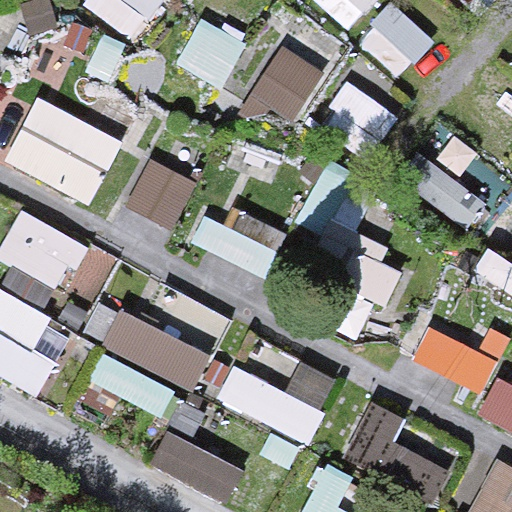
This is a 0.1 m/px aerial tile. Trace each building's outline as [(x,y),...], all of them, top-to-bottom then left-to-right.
[(97,0),(94,11),(149,27),(157,0),(97,0)] [(321,0),(350,26),(374,0),(321,0)] [(396,2),(363,38),(401,72),(434,37),(396,2)] [(208,15),(182,58),(222,82),(248,39),(208,15)] [(291,123),(329,68),(286,39),(248,94),(291,123)] [(367,141),(392,118),(355,79),(330,102),(367,141)] [(41,90),(7,155),(93,200),(127,135),(41,90)] [(150,155),(132,205),(178,221),(196,171),(150,155)] [(329,157),(298,224),(363,254),(347,289),(384,306),(407,257),(358,234),(382,182),(329,157)] [(209,211),(196,237),(258,267),(271,240),(209,211)] [(97,244),(69,283),(86,296),(115,257),(97,244)] [(21,262),(9,280),(51,310),(64,293),(21,262)] [(58,357),(35,344),(53,312),(0,283),(0,366),(41,389),(58,357)] [(102,343),(194,385),(214,342),(121,300),(102,343)] [(430,318),(413,355),(478,386),(496,349),(430,318)] [(103,348),(91,376),(167,408),(178,380),(103,348)] [(333,401),(343,374),(297,356),(286,383),(333,401)] [(221,390),(311,441),(329,410),(238,359),(221,390)] [(511,373),(501,367),(480,407),(511,424),(511,373)] [(400,432),(410,409),(372,393),(346,457),(437,494),(453,454),(400,432)] [(170,429),(157,463),(234,492),(247,458),(170,429)] [(511,511),(511,463),(497,456),(465,511),(511,511)] [(305,511),(347,511),(361,483),(327,467),(305,511)]
